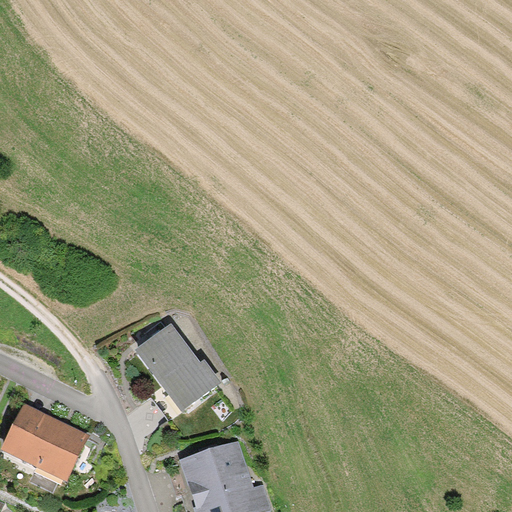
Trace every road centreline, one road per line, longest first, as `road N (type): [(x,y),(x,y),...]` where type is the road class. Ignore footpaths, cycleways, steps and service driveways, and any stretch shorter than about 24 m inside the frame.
road 1 (track): [(0,277),(91,367)]
road 2 (residential): [(0,363),(91,408),(112,407)]
